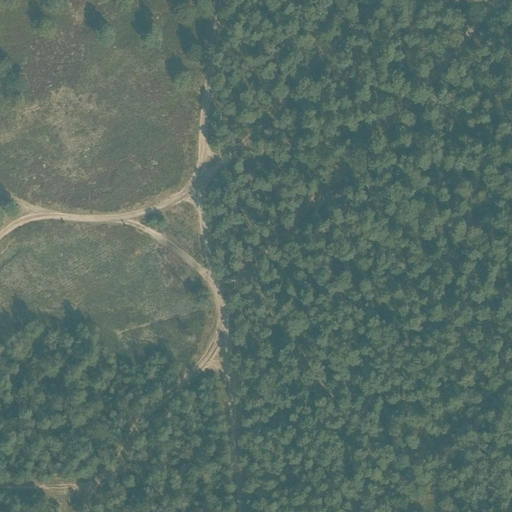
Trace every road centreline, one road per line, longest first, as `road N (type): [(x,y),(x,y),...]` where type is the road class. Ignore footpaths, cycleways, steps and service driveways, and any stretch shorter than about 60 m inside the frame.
road 1 (track): [(503,0),(282,236),(260,274),(287,333),(396,476),(457,432),(511,507)]
road 2 (track): [(0,237),(24,213),(75,223),(132,220),(185,191),(261,124),(377,0)]
road 3 (track): [(252,511),(221,349),(201,169)]
road 4 (track): [(88,511),(129,435),(221,349)]
road 5 (track): [(222,0),(201,169)]
road 6 (track): [(260,274),(219,287),(132,220)]
